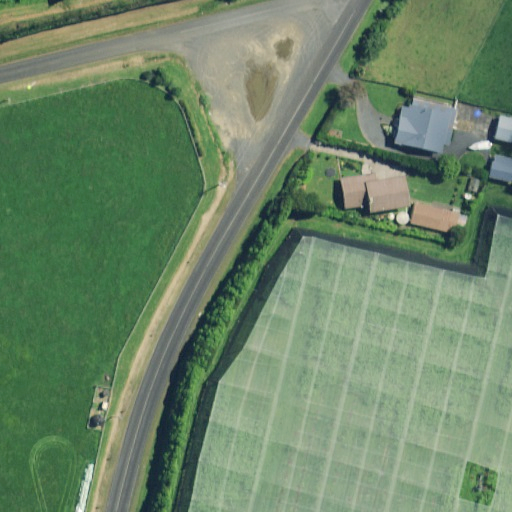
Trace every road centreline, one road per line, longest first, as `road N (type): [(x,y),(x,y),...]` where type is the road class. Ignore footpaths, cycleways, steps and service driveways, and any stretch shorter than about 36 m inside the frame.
road 1 (tertiary): [(346,0),(234,210),(128,511)]
road 2 (unclassified): [(0,74),(284,0)]
